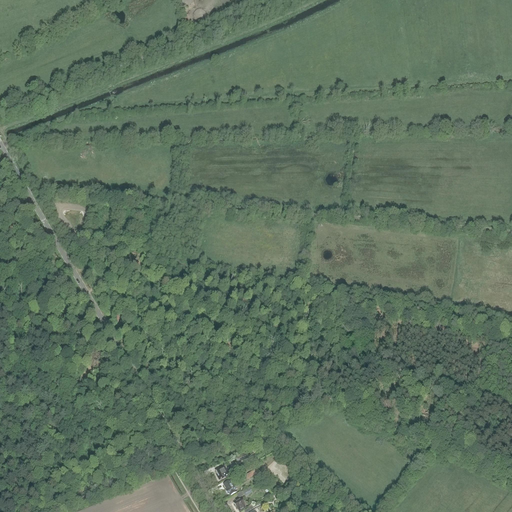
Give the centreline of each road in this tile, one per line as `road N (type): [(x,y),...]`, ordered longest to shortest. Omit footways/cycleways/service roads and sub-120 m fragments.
road 1 (track): [(511,78),(90,110),(1,146)]
road 2 (track): [(75,302),(109,277),(511,403)]
road 3 (tertiary): [(217,511),(0,143)]
road 4 (track): [(0,142),(6,126),(318,0)]
road 5 (track): [(0,111),(280,0)]
